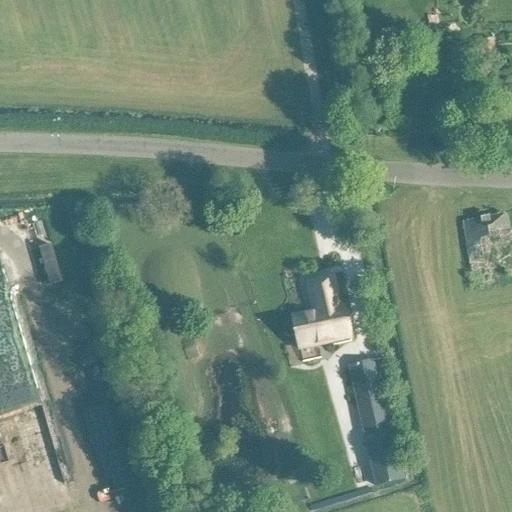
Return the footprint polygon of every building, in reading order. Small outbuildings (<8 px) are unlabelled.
[(493,56),(492,42),(479,43),(480,57),(493,56)] [(511,270),(511,246),(506,215),(463,224),(474,278),(511,270)] [(57,244),(42,249),(54,288),(70,283),(57,244)] [(313,314),(291,319),(292,322),(284,324),(281,328),(283,335),(287,338),(295,337),(298,350),(350,339),(343,308),(338,309),(331,278),(307,283),(313,314)] [(399,483),(381,402),(372,362),(348,368),(357,408),(374,489),(399,483)] [(0,495),(1,502),(41,492),(32,456),(15,460),(14,459),(3,462),(0,449),(0,448),(0,495)]
